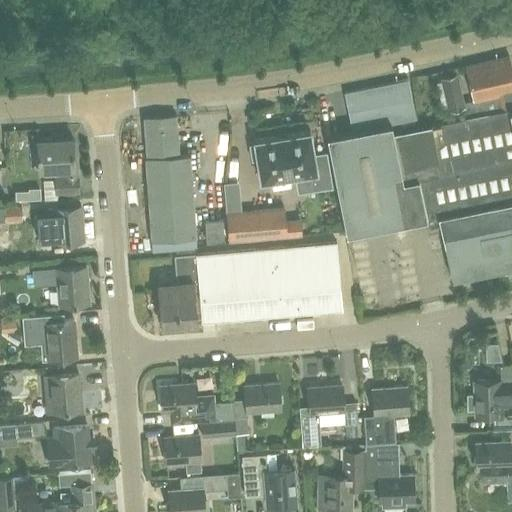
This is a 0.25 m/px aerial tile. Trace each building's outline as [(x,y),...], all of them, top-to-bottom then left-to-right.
[(507,85),(511,84),(511,69),(475,74),(478,101),(509,97),(507,85)] [(456,75),(443,78),(450,110),(463,107),(456,75)] [(345,91),(353,131),(392,124),(416,119),(408,79),(345,91)] [(151,241),(197,237),(190,155),(180,156),(176,115),(144,118),(147,158),(145,158),(151,241)] [(315,155),(310,131),(255,143),(255,147),(251,148),(254,162),(259,161),(263,180),(262,180),(263,183),(265,182),(294,176),(297,193),(334,186),(327,153),(315,155)] [(73,138),(37,140),(39,170),(65,168),(65,176),(55,176),(56,181),(44,182),(45,199),(57,197),(57,193),(79,191),(77,154),(74,155),(73,138)] [(239,182),(234,182),(223,183),(228,241),(302,235),(300,219),(285,221),(284,207),(241,211),(239,182)] [(28,191),(15,191),(15,201),(29,200),(28,191)] [(57,241),(84,239),(81,205),(54,208),(57,241)] [(11,211),(12,220),(31,219),(31,210),(11,211)] [(207,241),(225,240),(224,220),(206,221),(207,241)] [(337,242),(197,254),(203,317),(203,321),(343,309),(337,242)] [(196,249),(174,251),(175,255),(173,255),(176,284),(158,285),(162,325),(198,322),(198,318),(203,317),(197,254),(196,249)] [(60,305),(89,303),(86,266),(52,269),(53,283),(58,283),(60,305)] [(28,272),(29,282),(46,280),(45,270),(28,272)] [(44,358),(48,358),(48,359),(77,357),(74,319),(59,321),(58,314),(24,317),(27,342),(42,340),(44,358)] [(486,361),(502,360),(498,342),(485,342),(486,361)] [(511,429),(511,364),(500,365),(500,380),(475,381),(475,395),(469,395),(470,409),(476,409),(476,416),(493,415),(493,430),(511,429)] [(205,370),(210,390),(220,388),(215,367),(205,370)] [(45,375),(46,390),(48,413),(53,412),(82,410),(79,373),(45,375)] [(215,392),(196,394),(195,381),(162,384),(164,411),(193,409),(194,421),(200,421),(216,420),(215,400),(215,392)] [(234,399),(233,399),(234,411),(234,417),(248,416),(248,411),(281,409),(280,382),(245,384),(246,398),(234,399)] [(310,405),(297,406),(301,446),(317,445),(317,444),(321,444),(319,424),(344,423),(344,424),(358,423),(356,401),(344,402),(342,384),(309,386),(310,405)] [(375,414),(363,415),(365,443),(376,443),(381,442),(395,441),(394,414),(409,413),(407,386),(373,388),(375,414)] [(233,399),(215,400),(216,420),(234,418),(234,417),(234,411),(233,399)] [(216,420),(200,421),(202,437),(236,434),(234,418),(216,420)] [(16,423),(0,424),(0,435),(17,434),(16,423)] [(60,465),(90,463),(87,425),(54,428),(55,439),(47,439),(49,465),(60,464),(60,465)] [(186,462),(186,472),(201,470),(200,461),(198,434),(165,436),(167,463),(186,462)] [(365,448),(366,476),(380,476),(380,488),(380,502),(381,502),(381,507),(406,506),(406,501),(413,501),(413,474),(399,475),(396,475),(396,469),(399,469),(399,456),(398,441),(395,441),(381,442),(376,443),(365,443),(365,448)] [(511,454),(511,455),(511,441),(476,442),(477,469),(483,469),(484,482),(507,481),(508,500),(511,499),(511,454)] [(319,488),(319,508),(353,509),(354,487),(364,487),(366,488),(366,476),(365,448),(364,448),(354,448),(354,445),(342,446),(341,470),(330,470),(320,470),(319,488)] [(267,505),(297,503),(294,468),(269,469),(268,453),(242,455),(245,495),(266,494),(267,505)] [(72,502),(62,503),(62,511),(88,511),(94,511),(92,483),(91,483),(90,471),(70,473),(71,484),(72,502)] [(239,472),(226,473),(228,497),(240,496),(239,472)] [(14,476),(0,476),(0,508),(16,507),(14,476)] [(202,487),(169,490),(170,511),(209,511),(208,500),(204,501),(202,487)] [(27,506),(19,507),(19,511),(62,511),(62,503),(27,506)]
